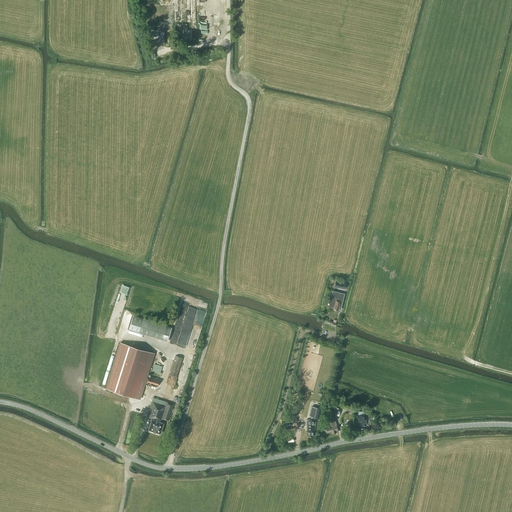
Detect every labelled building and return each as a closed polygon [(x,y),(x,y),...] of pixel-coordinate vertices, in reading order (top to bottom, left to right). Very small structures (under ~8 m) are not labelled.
[(173,0),(174,24),(178,24),(178,28),(179,28),(179,40),(192,40),(192,30),(186,30),(186,29),(192,28),(195,28),(195,0),(173,0)] [(340,309),(342,301),(334,299),(332,307),(334,307),(334,309),(338,310),(338,308),(340,309)] [(129,329),(167,341),(172,328),(133,315),(129,329)] [(120,342),(105,388),(140,399),(155,353),(120,342)] [(170,374),(176,377),(183,358),(176,355),(170,372),(171,372),(170,374)] [(160,379),(149,376),(147,383),(157,386),(160,379)] [(168,421),(174,404),(153,397),(147,416),(153,418),(153,419),(152,419),(148,430),(160,433),(164,423),(161,422),(162,419),(168,421)] [(330,401),(328,406),(338,410),(340,405),(330,401)] [(315,430),(316,419),(314,419),(315,417),(320,418),(322,408),(311,406),(309,416),(311,416),(310,419),(307,419),(307,431),(308,431),(308,436),(313,436),(314,430),(315,430)] [(362,416),(362,413),(358,413),(358,416),(357,416),(357,427),(359,427),(359,429),(364,429),(364,426),(366,426),(365,415),(362,416)] [(338,432),(335,420),(335,418),(328,419),(329,423),(325,424),(327,433),(331,432),(332,434),(336,433),(338,432)]
